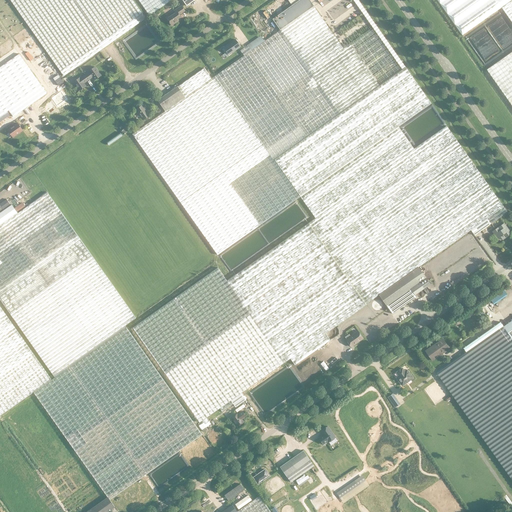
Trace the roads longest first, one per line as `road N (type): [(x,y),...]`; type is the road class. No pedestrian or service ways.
road 1 (unclassified): [(159,511),(511,263)]
road 2 (unclassified): [(0,176),(249,0)]
road 3 (tertiary): [(511,160),(398,0)]
